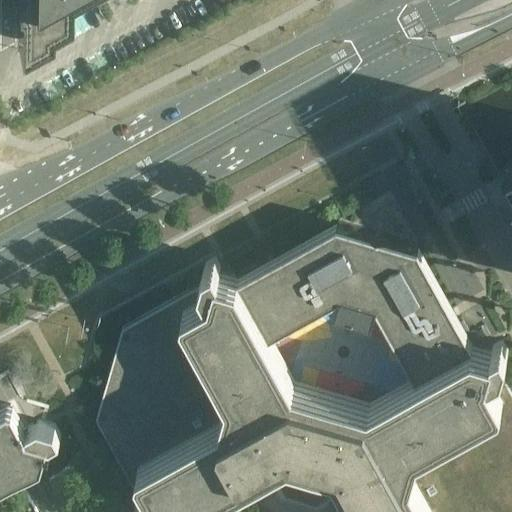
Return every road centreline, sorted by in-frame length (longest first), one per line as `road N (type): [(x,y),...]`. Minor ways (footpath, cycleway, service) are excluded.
road 1 (tertiary): [(0,293),(190,186),(511,23)]
road 2 (tertiary): [(383,0),(0,202)]
road 3 (unknown): [(148,0),(28,75)]
